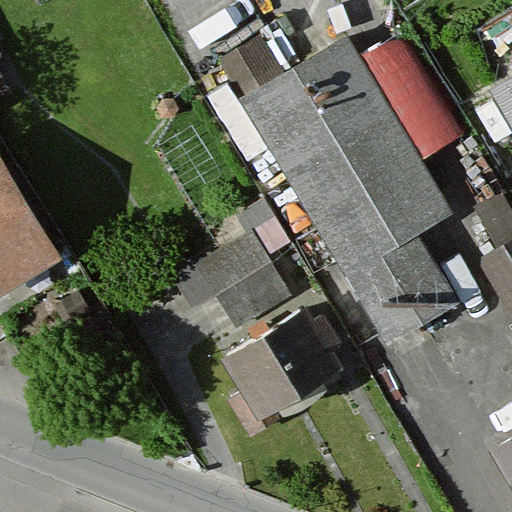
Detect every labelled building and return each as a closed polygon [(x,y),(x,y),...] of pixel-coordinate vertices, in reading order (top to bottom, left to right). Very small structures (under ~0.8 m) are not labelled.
[(351,21),(229,82),(289,200),(308,191),(380,333),(468,289),(430,214),(453,203),(422,142),(465,121),(438,67),(387,92),(351,21)] [(229,37),(235,63),(272,53),(266,27),(229,37)] [(511,61),(484,77),(511,127),(511,61)] [(0,167),(0,269),(44,244),(0,167)] [(260,221),(175,254),(190,293),(215,283),(227,315),(288,292),(260,221)] [(511,230),(474,251),(511,321),(511,230)] [(293,292),(209,341),(254,417),(338,367),(293,292)] [(511,410),(478,431),(511,488),(511,410)]
